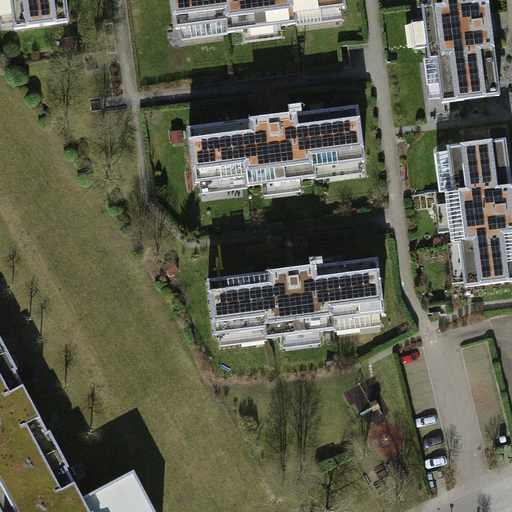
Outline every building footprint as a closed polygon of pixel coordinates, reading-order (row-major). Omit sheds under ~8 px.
[(13,0),(17,25),(69,18),(66,0),(13,0)] [(167,0),(172,31),(222,24),(223,34),(295,24),(293,14),(344,8),(342,0),(167,0)] [(485,0),(426,0),(427,8),(420,9),(427,61),(433,60),(438,106),(499,98),(485,0)] [(184,128),(192,184),(242,178),(243,187),(314,178),(313,168),(363,161),(356,106),(184,128)] [(511,196),(505,139),(446,147),(452,192),(444,193),(451,245),(457,245),(463,290),(511,283),(511,196)] [(205,281),(212,338),(263,331),(264,340),(335,332),(334,321),(384,315),(377,260),(205,281)] [(0,511),(159,511),(137,469),(85,497),(0,334),(0,511)] [(489,447),(511,441),(511,422),(493,340),(466,346),(489,447)]
